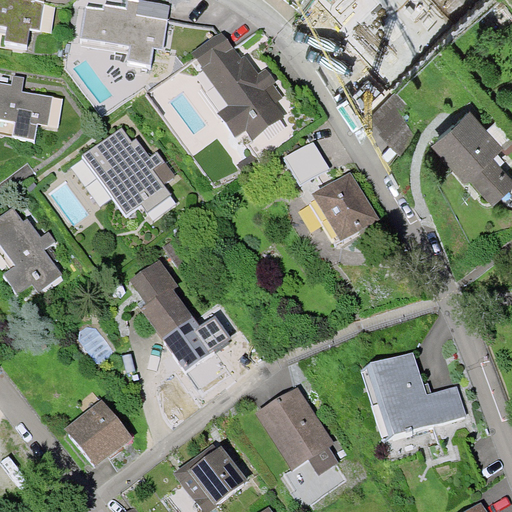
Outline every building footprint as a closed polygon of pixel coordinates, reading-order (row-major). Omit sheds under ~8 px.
[(0,0),(0,24),(7,26),(5,40),(27,44),(30,28),(40,30),(45,1),(39,0),(0,0)] [(128,0),(127,7),(104,3),(103,8),(86,6),(81,36),(130,44),(128,59),(150,63),(153,47),(163,48),(168,20),(135,14),(137,0),(128,0)] [(141,0),(137,0),(135,14),(168,20),(170,6),(141,0)] [(417,0),(343,0),(338,6),(374,43),(417,0)] [(204,68),(233,47),(221,32),(193,52),(204,68)] [(241,58),(234,47),(233,47),(204,68),(202,69),(228,105),(218,113),(235,138),(246,130),(252,140),(285,117),(275,102),(283,97),(273,84),(276,82),(270,74),(266,68),(258,74),(245,55),(241,58)] [(0,119),(15,122),(13,135),(20,136),(35,139),(38,123),(48,125),(53,97),(22,91),(24,77),(13,76),(12,85),(0,82),(0,119)] [(395,93),(370,119),(380,132),(379,134),(400,156),(415,135),(398,111),(405,104),(395,93)] [(63,98),(53,97),(48,125),(58,127),(63,98)] [(502,149),(470,113),(432,147),(466,185),(470,181),(493,206),(511,188),(511,179),(492,158),(502,149)] [(122,127),(83,156),(84,158),(113,197),(126,214),(141,203),(147,212),(170,195),(171,194),(164,184),(175,176),(157,152),(150,157),(136,138),(132,141),(122,127)] [(314,141),(284,157),(300,185),(329,168),(314,141)] [(113,197),(84,158),(71,168),(100,206),(113,197)] [(365,195),(350,171),(312,194),(341,241),(379,218),(365,195)] [(176,203),(170,195),(147,212),(153,220),(176,203)] [(14,207),(0,216),(0,244),(15,266),(3,274),(11,285),(18,294),(33,284),(38,291),(63,274),(45,249),(56,241),(49,231),(41,237),(28,218),(24,221),(14,207)] [(130,281),(148,305),(172,287),(175,289),(179,286),(159,259),(130,281)] [(175,289),(172,287),(148,305),(141,309),(162,338),(193,317),(175,289)] [(193,317),(162,338),(185,371),(232,339),(216,316),(199,326),(193,317)] [(414,353),(361,369),(382,440),(466,415),(457,386),(427,395),(425,390),(414,353)] [(334,443),(298,387),(275,401),(255,414),(292,470),(310,459),(329,446),(334,443)] [(133,438),(102,399),(65,428),(96,467),(108,457),(133,438)] [(217,449),(213,444),(192,460),(175,473),(203,511),(207,511),(216,506),(215,504),(247,481),(221,446),(217,449)] [(338,461),(329,446),(310,459),(319,474),(338,461)] [(488,511),(481,502),(466,511),(488,511)]
